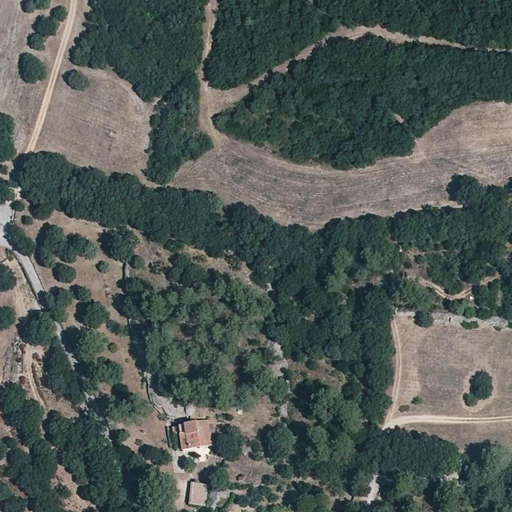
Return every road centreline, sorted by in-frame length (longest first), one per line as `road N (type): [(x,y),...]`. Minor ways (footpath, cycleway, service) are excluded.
road 1 (track): [(206,107),(220,141),(161,193),(322,237),(391,235)]
road 2 (track): [(206,107),(331,36),(359,30),(511,53)]
road 3 (residential): [(0,234),(16,244),(91,397),(136,511)]
road 4 (track): [(161,193),(22,164),(1,234)]
